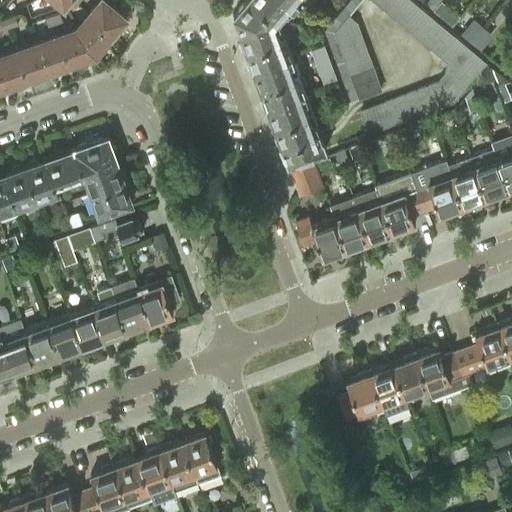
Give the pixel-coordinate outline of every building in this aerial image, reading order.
[(107,0),(97,0),(88,11),(112,32),(126,16),(107,0)] [(293,4),(288,0),(240,0),(238,3),(239,5),(233,13),(239,29),(271,17),(279,19),(286,10),(287,11),(293,4)] [(357,3),(353,0),(348,0),(345,4),(352,10),(357,3)] [(388,0),(383,6),(393,14),(404,0),(388,0)] [(412,0),(404,0),(393,14),(401,22),(417,3),(412,0)] [(427,0),(425,2),(432,8),(436,4),(439,0),(427,0)] [(450,0),(439,0),(436,4),(443,9),(451,0),(450,0)] [(417,3),(401,22),(410,29),(426,10),(417,3)] [(352,10),(345,4),(341,9),(348,15),(348,14),(352,10)] [(348,15),(341,9),(336,15),(343,21),(348,15)] [(426,10),(410,29),(419,37),(435,18),(426,10)] [(59,11),(51,14),(55,22),(62,20),(59,11)] [(112,32),(88,11),(76,25),(95,53),(112,32)] [(14,14),(6,16),(10,26),(17,23),(14,14)] [(51,14),(45,16),(48,25),(55,22),(51,14)] [(348,15),(343,21),(338,26),(334,31),(336,39),(337,40),(360,32),(356,21),(348,14),(348,15)] [(343,21),(336,15),(331,21),(338,26),(343,21)] [(6,16),(0,18),(0,23),(2,29),(10,26),(6,16)] [(471,40),(483,25),(473,16),(460,31),(471,40)] [(271,17),(239,29),(241,34),(239,36),(241,43),(244,43),(248,53),(246,55),(248,62),(251,62),(253,67),(291,53),(279,19),(271,17)] [(435,18),(419,37),(428,44),(444,26),(435,18)] [(325,28),(327,34),(334,31),(338,26),(331,21),(325,28)] [(76,25),(58,32),(69,62),(95,53),(76,25)] [(480,48),(493,32),(483,25),(471,40),(480,48)] [(444,26),(428,44),(437,52),(453,33),(444,26)] [(334,31),(327,34),(329,41),(336,39),(334,31)] [(58,32),(38,39),(48,69),(69,62),(58,32)] [(337,40),(339,45),(341,51),(364,43),(360,32),(337,40)] [(453,33),(437,52),(447,59),(462,41),(453,33)] [(38,39),(17,46),(28,77),(48,69),(38,39)] [(336,39),(329,41),(332,48),(339,45),(337,40),(336,39)] [(486,61),(462,41),(447,59),(447,60),(445,72),(464,88),(480,68),(486,61)] [(364,43),(341,51),(342,53),(344,60),(345,62),(368,53),(364,43)] [(339,45),(332,48),(334,55),(342,53),(341,51),(339,45)] [(17,46),(0,52),(0,66),(6,84),(28,77),(17,46)] [(291,53),(253,67),(255,72),(253,74),(255,80),(258,81),(262,91),(260,93),(262,99),(265,99),(267,104),(305,90),(291,53)] [(342,53),(334,55),(337,62),(344,60),(342,53)] [(368,53),(345,62),(347,67),(349,73),(372,65),(368,53)] [(344,60),(337,62),(340,70),(347,67),(345,62),(344,60)] [(495,78),(490,64),(486,61),(480,68),(485,81),(495,78)] [(490,64),(495,78),(497,82),(508,79),(490,64)] [(372,65),(349,73),(350,74),(353,81),(354,84),(376,76),(372,65)] [(347,67),(340,70),(342,77),(350,74),(349,73),(347,67)] [(464,88),(445,72),(437,80),(453,100),(464,88)] [(350,74),(342,77),(345,84),(353,81),(350,74)] [(354,84),(355,87),(358,96),(380,88),(376,76),(354,84)] [(437,80),(426,85),(434,107),(453,100),(437,80)] [(353,81),(345,84),(347,89),(355,87),(354,84),(353,81)] [(434,107),(426,85),(415,89),(423,111),(434,107)] [(355,87),(347,89),(350,99),(358,96),(355,87)] [(415,89),(404,93),(412,115),(423,111),(415,89)] [(305,90),(267,104),(269,109),(267,111),(269,118),(272,118),(276,128),(274,130),(276,137),(279,137),(281,142),(319,129),(305,90)] [(404,93),(393,97),(401,119),(412,115),(404,93)] [(479,106),(474,94),(465,98),(469,110),(479,106)] [(381,101),(385,112),(389,124),(401,119),(393,97),(381,101)] [(360,109),(364,120),(385,112),(381,101),(360,109)] [(453,107),(442,111),(445,119),(456,115),(453,107)] [(385,112),(364,120),(368,132),(389,124),(385,112)] [(319,129),(281,142),(284,151),(288,161),(326,147),(324,142),(321,135),(319,129)] [(107,133),(102,135),(65,148),(74,173),(84,170),(84,169),(116,157),(107,133)] [(511,138),(507,140),(510,148),(497,153),(510,189),(511,188),(511,138)] [(510,189),(497,153),(494,145),(470,154),(485,195),(496,191),(497,194),(510,189)] [(50,156),(47,157),(55,180),(74,173),(65,148),(50,154),(50,156)] [(470,154),(448,162),(464,206),(476,202),(475,199),(485,195),(470,154)] [(36,158),(24,162),(37,198),(58,190),(55,180),(47,157),(37,160),(36,158)] [(116,157),(84,169),(84,170),(91,190),(127,177),(122,166),(120,167),(116,157)] [(318,172),(313,158),(290,167),(295,180),(318,172)] [(14,169),(5,172),(17,205),(37,198),(24,162),(13,166),(14,169)] [(435,177),(424,182),(416,184),(424,207),(436,203),(439,212),(450,208),(451,211),(464,206),(448,162),(434,167),(432,170),(435,177)] [(0,210),(17,205),(5,172),(0,173),(0,210)] [(322,183),(318,172),(295,180),(299,192),(322,183)] [(127,177),(91,190),(99,211),(132,199),(128,190),(131,189),(127,177)] [(416,184),(381,197),(393,232),(405,228),(404,225),(415,221),(412,212),(424,207),(416,184)] [(381,197),(357,206),(368,238),(379,234),(380,237),(393,232),(381,197)] [(357,206),(334,215),(346,249),(359,244),(358,242),(368,238),(357,206)] [(70,213),(74,224),(81,222),(77,210),(70,213)] [(316,239),(311,223),(307,212),(294,217),(304,243),(316,239)] [(61,217),(65,228),(72,225),(68,215),(61,217)] [(142,228),(138,217),(137,215),(132,217),(131,215),(116,221),(114,216),(111,217),(115,227),(118,226),(122,237),(137,232),(136,230),(142,228)] [(346,249),(334,215),(311,223),(316,239),(322,255),(333,251),(334,254),(346,249)] [(102,231),(115,227),(111,217),(96,223),(89,225),(93,235),(94,240),(104,236),(102,231)] [(37,239),(34,229),(26,232),(30,241),(37,239)] [(79,241),(75,230),(67,233),(71,245),(79,241)] [(151,235),(156,247),(167,243),(162,231),(151,235)] [(15,233),(5,236),(10,248),(19,245),(15,233)] [(70,245),(65,233),(56,236),(60,249),(70,245)] [(48,248),(46,240),(35,243),(38,251),(48,248)] [(11,262),(8,255),(0,257),(0,260),(2,265),(11,262)] [(170,272),(136,284),(149,319),(172,311),(168,299),(179,295),(170,272)] [(149,319),(136,284),(133,275),(110,283),(114,293),(126,327),(149,319)] [(126,327),(114,293),(110,283),(96,289),(99,298),(90,301),(103,336),(126,327)] [(90,301),(69,309),(82,344),(103,336),(90,301)] [(69,309),(47,317),(59,352),(82,344),(69,309)] [(36,360),(23,326),(20,316),(0,323),(0,331),(1,334),(14,369),(36,360)] [(511,317),(511,318),(508,316),(497,320),(510,354),(511,360),(511,317)] [(47,317),(23,326),(36,360),(59,352),(47,317)] [(478,340),(466,344),(474,367),(510,354),(497,320),(485,324),(485,327),(474,331),(478,340)] [(0,373),(14,369),(1,334),(0,331),(0,373)] [(426,346),(414,351),(426,385),(462,372),(454,349),(442,354),(438,344),(428,348),(426,346)] [(466,344),(454,349),(462,372),(474,367),(466,344)] [(402,358),(392,361),(404,393),(426,385),(414,351),(403,355),(402,358)] [(408,404),(404,393),(392,361),(382,365),(380,363),(369,367),(381,402),(385,413),(408,404)] [(346,415),(381,402),(369,367),(357,371),(356,374),(346,378),(349,387),(337,392),(346,415)] [(511,430),(509,422),(490,429),(496,445),(511,439),(511,430)] [(205,430),(182,438),(198,480),(220,472),(209,442),(212,441),(209,433),(206,434),(205,430)] [(170,440),(158,445),(174,489),(198,480),(182,438),(171,442),(170,440)] [(469,455),(465,443),(451,448),(456,460),(469,455)] [(147,451),(136,455),(152,497),(174,489),(158,445),(146,449),(147,451)] [(443,454),(446,464),(454,461),(450,452),(443,454)] [(125,457),(113,461),(129,505),(152,497),(136,455),(125,459),(125,457)] [(495,455),(483,459),(488,472),(500,468),(495,455)] [(94,483),(83,488),(91,511),(103,507),(104,511),(111,511),(129,505),(113,461),(101,466),(101,468),(90,472),(94,483)] [(414,482),(429,476),(425,465),(410,470),(414,482)] [(395,488),(406,484),(403,474),(392,478),(395,488)] [(67,480),(44,489),(52,511),(91,511),(83,488),(72,492),(67,480)] [(32,491),(21,495),(26,511),(52,511),(44,489),(33,493),(32,491)] [(9,502),(0,505),(0,507),(1,511),(26,511),(21,495),(9,499),(9,502)]
